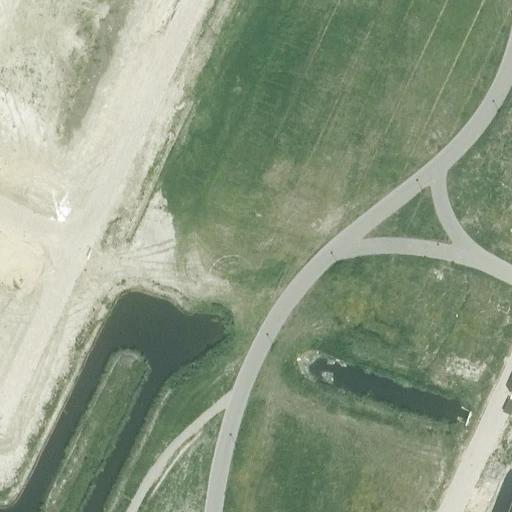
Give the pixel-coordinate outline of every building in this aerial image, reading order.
[(0,0),(0,4),(9,8),(5,19),(23,27),(27,16),(17,11),(20,0),(0,0)] [(113,0),(110,8),(128,17),(133,6),(156,17),(163,0),(113,0)] [(99,37),(89,57),(125,74),(135,54),(112,43),(116,32),(98,23),(93,34),(99,37)] [(0,35),(0,58),(0,59),(8,38),(0,35)] [(74,76),(69,86),(87,95),(92,84),(116,95),(125,74),(89,57),(79,78),(74,76)] [(59,105),(54,116),(64,121),(55,140),(92,158),(101,138),(72,124),(77,113),(59,105)] [(35,155),(30,166),(48,175),(54,163),(82,177),(92,158),(55,140),(46,160),(35,155)] [(0,289),(0,314),(15,322),(25,302),(0,289)] [(0,314),(0,337),(6,341),(15,322),(0,314)]
